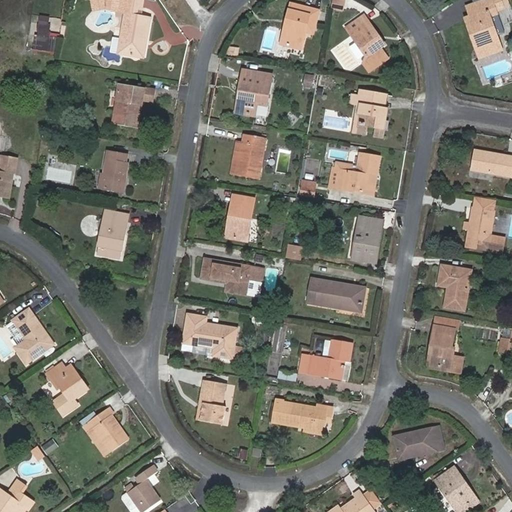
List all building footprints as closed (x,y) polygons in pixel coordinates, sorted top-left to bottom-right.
[(118,13),(120,0),(90,0),(92,12),(104,10),(118,13)] [(127,0),(124,15),(118,53),(137,56),(140,40),(147,40),(151,19),(137,17),(138,9),(142,10),(143,0),(127,0)] [(118,14),(124,15),(127,0),(120,0),(118,13),(118,14)] [(332,0),(331,9),(343,11),(345,0),(332,0)] [(470,16),(468,17),(476,40),(473,41),(477,52),(500,44),(491,17),(488,10),(495,8),(497,12),(506,9),(502,0),(486,0),(467,7),(470,16)] [(290,19),(284,45),(301,49),(307,25),(315,27),(319,11),(291,4),(287,18),(290,19)] [(498,15),(497,12),(495,8),(488,10),(491,17),(498,15)] [(42,13),(37,48),(57,51),(62,16),(42,13)] [(364,16),(347,28),(367,56),(364,64),(369,72),(388,59),(381,48),(382,46),(374,35),(377,33),(364,16)] [(476,40),(468,17),(465,18),(473,41),(476,40)] [(281,44),(284,45),(290,19),(287,18),(281,44)] [(377,33),(374,35),(382,46),(385,45),(377,33)] [(145,57),(147,40),(140,40),(137,56),(145,57)] [(503,51),(500,44),(477,52),(480,59),(503,51)] [(229,47),(228,55),(238,56),(239,48),(229,47)] [(243,70),(240,84),(243,85),(241,99),(238,98),(236,112),(256,116),(258,104),(268,106),(271,85),(266,84),(268,74),(243,70)] [(119,102),(115,125),(138,128),(143,101),(148,102),(151,90),(119,84),(116,101),(119,102)] [(359,113),(356,133),(367,135),(368,127),(376,129),(375,137),(383,139),(385,130),(387,131),(389,120),(386,120),(388,109),(385,109),(377,107),(379,94),(360,91),(359,97),(358,105),(357,112),(359,113)] [(388,96),(379,94),(377,107),(385,109),(388,96)] [(351,104),(358,105),(359,97),(353,95),(351,104)] [(244,134),(243,142),(241,157),(237,156),(234,175),(259,179),(266,138),(244,134)] [(241,157),(243,142),(237,141),(235,156),(231,175),(234,175),(237,156),(241,157)] [(108,151),(104,175),(101,189),(123,193),(129,164),(127,163),(128,155),(108,151)] [(511,157),(476,151),(473,170),(511,176),(511,157)] [(341,171),(337,189),(370,195),(373,176),(377,176),(380,158),(360,154),(358,167),(342,164),(341,171)] [(2,156),(0,165),(0,171),(5,172),(6,165),(17,166),(18,159),(2,156)] [(5,172),(0,171),(0,196),(10,199),(13,174),(16,174),(17,166),(6,165),(5,172)] [(329,188),(337,189),(341,171),(332,170),(329,188)] [(302,186),(301,194),(315,197),(316,188),(302,186)] [(232,204),(229,222),(232,222),(230,238),(248,241),(255,199),(237,196),(236,205),(232,204)] [(497,200),(475,197),(474,207),(495,211),(497,200)] [(467,247),(503,253),(506,239),(491,236),(495,211),(474,207),(467,247)] [(123,223),(127,224),(129,215),(105,210),(97,255),(121,259),(125,236),(121,236),(123,223)] [(384,222),(363,218),(358,246),(354,246),(352,259),(377,263),(384,222)] [(358,246),(363,218),(359,218),(354,246),(358,246)] [(205,259),(202,279),(227,283),(226,291),(246,295),(249,279),(262,281),(264,269),(205,259)] [(448,288),(445,307),(465,311),(472,271),(442,266),(438,286),(448,288)] [(359,309),(363,288),(312,279),(308,303),(332,308),(333,305),(359,309)] [(366,288),(363,288),(359,309),(333,305),(332,308),(361,313),(366,288)] [(269,306),(267,316),(274,318),(276,308),(269,306)] [(27,364),(55,345),(46,332),(44,334),(41,329),(43,328),(29,309),(13,321),(14,322),(27,340),(16,347),(16,348),(27,364)] [(194,338),(193,345),(215,349),(214,355),(232,359),(233,357),(242,359),(244,348),(234,346),(237,329),(206,323),(207,318),(188,314),(185,335),(194,338)] [(14,322),(7,326),(16,338),(12,341),(16,347),(27,340),(14,322)] [(433,334),(430,353),(432,353),(430,366),(451,370),(453,357),(455,348),(453,348),(455,330),(440,327),(438,335),(433,334)] [(183,343),(193,345),(194,338),(185,335),(183,343)] [(311,355),(308,374),(342,380),(345,361),(350,362),(353,344),(333,340),(329,359),(311,355)] [(432,353),(430,353),(427,368),(461,374),(463,358),(453,357),(451,370),(430,366),(432,353)] [(299,373),(308,374),(311,355),(302,354),(299,373)] [(66,395),(55,403),(65,416),(79,406),(75,400),(88,390),(71,366),(67,369),(63,363),(48,375),(58,390),(61,388),(66,395)] [(203,380),(200,402),(202,403),(200,420),(223,424),(226,407),(224,407),(220,406),(222,399),(217,398),(218,390),(226,391),(227,384),(203,380)] [(225,399),(226,391),(218,390),(217,398),(222,399),(220,406),(224,407),(225,399)] [(316,408),(277,402),(273,422),(281,423),(281,424),(304,428),(312,429),(313,422),(326,425),(329,408),(317,406),(316,408)] [(90,421),(112,452),(129,440),(112,415),(114,414),(110,408),(90,421)] [(105,457),(112,452),(90,421),(83,426),(105,457)] [(324,435),(326,425),(313,422),(312,429),(304,428),(304,432),(324,435)] [(395,437),(399,457),(444,446),(439,427),(395,437)] [(444,446),(399,457),(399,460),(444,450),(444,446)] [(31,451),(38,461),(44,458),(36,447),(31,451)] [(240,449),(239,458),(247,460),(248,450),(240,449)] [(254,449),(252,456),(261,458),(262,450),(254,449)] [(154,466),(135,479),(140,485),(134,488),(131,484),(126,488),(129,492),(142,511),(144,511),(161,501),(146,480),(158,472),(154,466)] [(435,482),(457,511),(459,511),(474,502),(462,485),(465,482),(455,468),(435,482)] [(474,502),(459,511),(465,511),(479,502),(465,482),(462,485),(474,502)] [(13,488),(8,495),(15,500),(20,493),(13,488)] [(0,489),(0,511),(25,511),(27,509),(29,511),(35,504),(20,493),(15,500),(8,495),(0,489)] [(356,499),(345,507),(348,511),(346,511),(343,511),(342,510),(339,506),(331,511),(375,511),(360,491),(354,496),(356,499)] [(139,506),(129,492),(124,496),(124,499),(131,509),(134,510),(139,506)]
